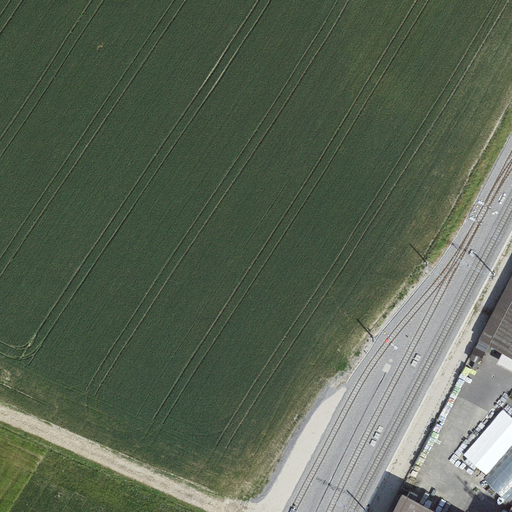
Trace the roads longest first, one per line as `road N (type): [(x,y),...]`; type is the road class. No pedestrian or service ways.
road 1 (track): [(232,511),(0,410)]
road 2 (track): [(325,405),(270,511)]
